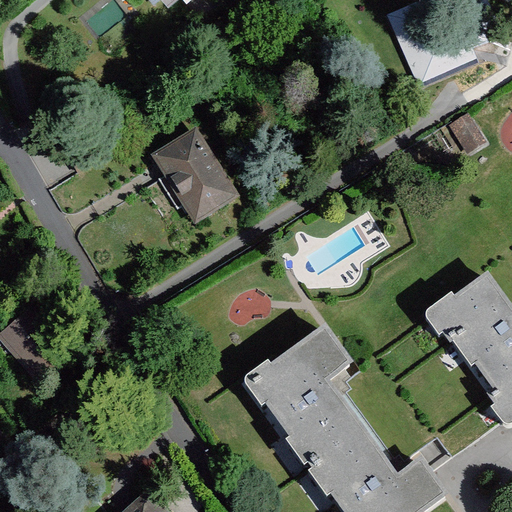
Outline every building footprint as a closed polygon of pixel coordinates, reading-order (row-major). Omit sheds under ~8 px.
[(166,0),(175,10),(186,0),(166,0)] [(470,53),(482,47),(496,50),(470,0),(437,0),(393,23),(425,86),(474,61),(470,53)] [(470,114),(450,127),(467,156),(488,143),(470,114)] [(198,133),(153,164),(199,232),(245,201),(198,133)] [(439,311),(511,417),(511,302),(493,274),(439,311)] [(0,333),(0,335),(41,382),(74,353),(31,306),(0,333)] [(250,379),(342,511),(443,511),(459,501),(435,467),(407,487),(334,383),(362,365),(332,323),(250,379)] [(173,511),(149,488),(125,511),(173,511)]
